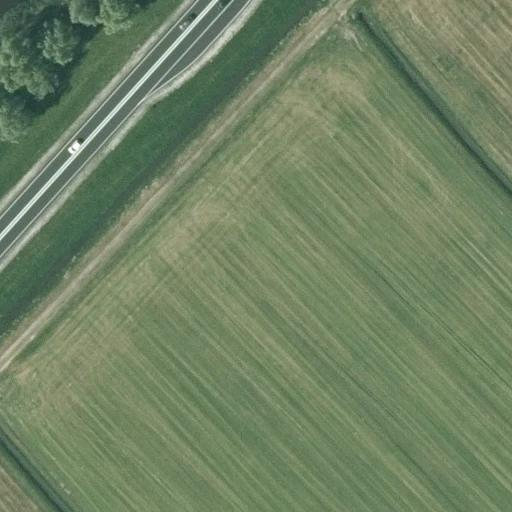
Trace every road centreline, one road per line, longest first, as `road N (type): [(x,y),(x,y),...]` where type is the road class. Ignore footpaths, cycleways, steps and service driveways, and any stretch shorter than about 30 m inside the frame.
road 1 (track): [(344,0),(0,365)]
road 2 (trunk): [(0,237),(215,0)]
